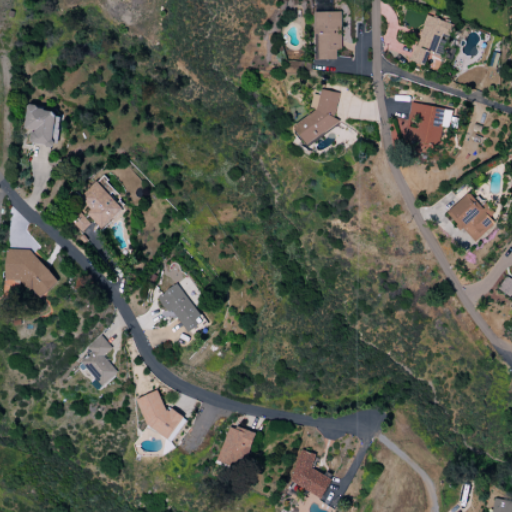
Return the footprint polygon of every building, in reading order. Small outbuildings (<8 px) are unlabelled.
[(341,12),(314,12),(314,60),(336,60),(336,50),(341,49),(341,12)] [(411,62),(425,66),(428,55),(441,58),(451,23),(424,15),(411,62)] [(313,90),(310,108),(312,108),(309,121),(299,119),(297,134),(333,140),(337,119),(334,119),(338,94),(313,90)] [(425,155),(427,146),(439,148),(445,108),(410,103),(404,140),(415,142),(413,153),(425,155)] [(29,143),(53,147),(56,129),(54,129),(57,111),(27,106),(24,129),(32,130),(29,143)] [(76,201),(102,229),(122,210),(96,182),(76,201)] [(474,243),(495,224),(484,212),(487,209),(470,190),(446,213),(474,243)] [(80,233),(90,224),(79,211),(69,220),(80,233)] [(30,250),(6,249),(4,281),(23,282),(39,299),(58,281),(30,250)] [(505,276),(497,290),(510,297),(511,293),(511,274),(509,278),(505,276)] [(183,332),(201,321),(178,283),(160,295),(183,332)] [(103,356),(112,348),(100,335),(86,348),(90,353),(80,362),(96,380),(92,383),(99,390),(118,373),(103,356)] [(153,436),(182,426),(176,408),(165,411),(158,391),(140,397),(153,436)] [(255,433),(229,425),(217,463),(243,471),(255,433)] [(290,486),(325,495),(330,474),(311,470),(315,454),(299,450),(290,486)] [(511,511),(511,500),(495,498),(492,511),(511,511)]
